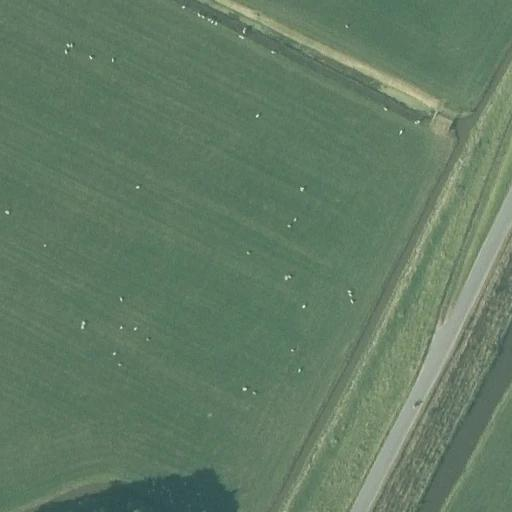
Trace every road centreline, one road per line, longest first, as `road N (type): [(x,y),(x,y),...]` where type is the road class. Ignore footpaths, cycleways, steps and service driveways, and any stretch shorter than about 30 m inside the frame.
road 1 (tertiary): [(359,511),(511,201)]
road 2 (track): [(511,123),(460,239),(430,366)]
